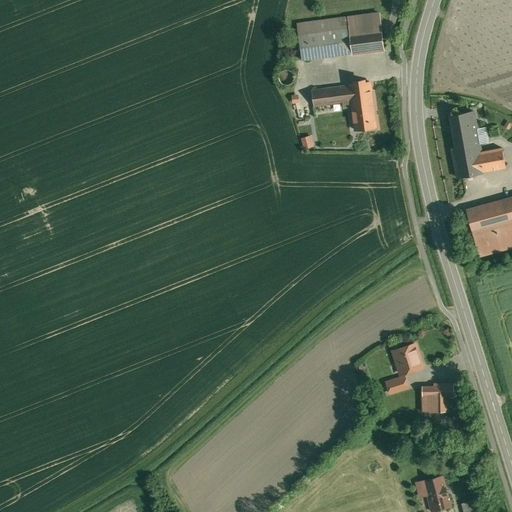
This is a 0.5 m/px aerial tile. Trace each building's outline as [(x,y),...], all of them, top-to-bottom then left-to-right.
[(379,12),(347,17),(349,28),(350,33),(381,29),(379,12)] [(347,17),(297,23),(299,35),(349,28),(347,17)] [(349,28),(299,35),(302,60),(352,53),(350,33),(349,28)] [(381,29),(350,33),(352,53),(384,49),(381,29)] [(370,82),(349,85),(352,110),(355,129),(376,127),(370,82)] [(349,85),(313,90),(316,115),(352,110),(349,85)] [(473,111),(450,116),(457,147),(452,148),(454,157),(481,151),(473,111)] [(489,137),(487,126),(479,128),(481,138),(489,137)] [(312,134),(302,136),(304,148),(315,146),(312,134)] [(481,151),(454,157),(458,178),(483,173),(483,170),(506,166),(502,147),(481,151)] [(511,197),(468,209),(467,209),(473,233),(511,222),(511,197)] [(511,222),(473,233),(479,255),(511,246),(511,222)] [(415,343),(394,350),(398,362),(400,362),(403,373),(423,367),(415,343)] [(405,376),(387,382),(390,393),(408,387),(405,376)] [(434,384),(423,384),(424,411),(435,410),(434,384)] [(453,384),(434,384),(435,410),(447,410),(447,396),(453,396),(453,384)] [(443,475),(424,480),(424,481),(427,480),(431,494),(428,495),(432,511),(451,506),(443,475)] [(478,511),(475,499),(462,503),(464,511),(478,511)]
